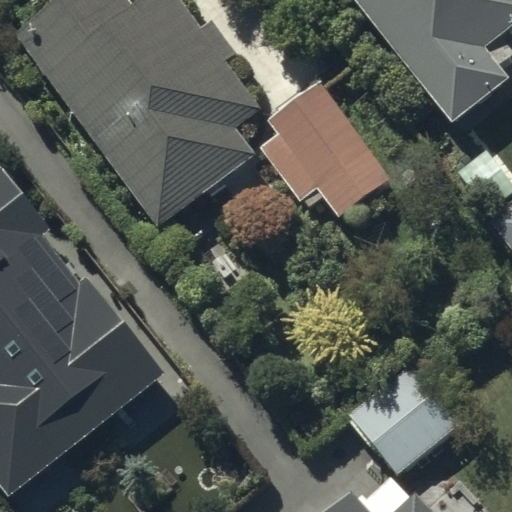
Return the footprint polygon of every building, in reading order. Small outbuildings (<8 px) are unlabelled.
[(164,0),(140,18),(126,0),(83,0),(23,47),(164,229),(247,166),(229,142),(262,117),(171,0),(164,0)] [(511,0),(360,0),(459,133),(511,94),(485,59),(511,39),(511,0)] [(395,193),(329,102),(285,134),(293,144),(271,160),(311,215),(328,203),(346,228),(395,193)] [(0,190),(0,496),(12,511),(15,511),(168,391),(5,187),(0,190)] [(511,227),(501,235),(511,248),(511,227)] [(463,431),(416,373),(353,425),(400,482),(463,431)]
